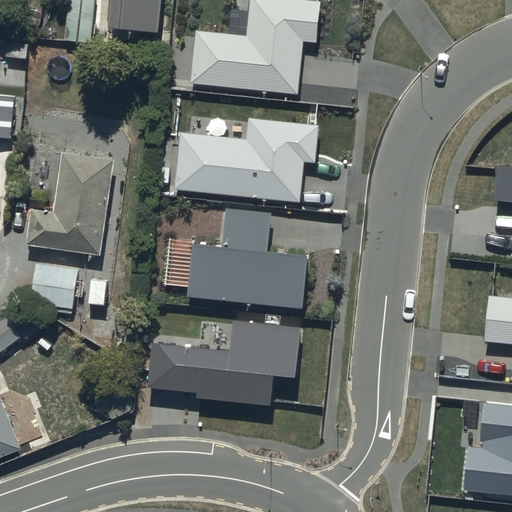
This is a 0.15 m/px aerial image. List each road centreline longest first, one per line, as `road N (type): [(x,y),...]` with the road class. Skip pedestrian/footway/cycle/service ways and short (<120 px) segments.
road 1 (residential): [(511,49),(491,55),(433,99),(403,155),(371,429),(363,456),(323,511)]
road 2 (residential): [(321,511),(242,479),(171,473),(20,511)]
